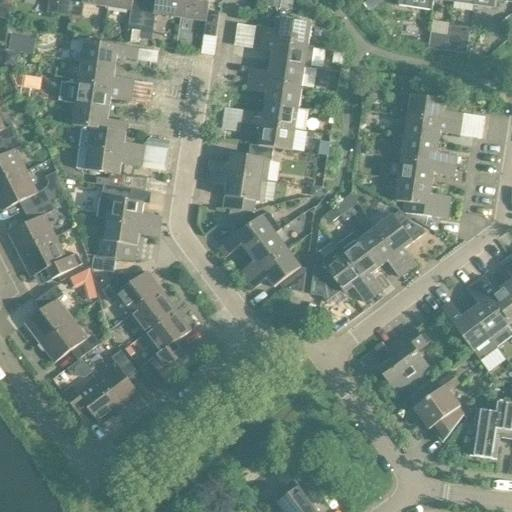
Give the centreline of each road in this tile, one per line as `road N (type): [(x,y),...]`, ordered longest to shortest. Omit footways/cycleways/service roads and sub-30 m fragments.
road 1 (residential): [(264,344),(178,224),(202,80),(219,68),(233,0)]
road 2 (residential): [(264,344),(93,480),(0,355)]
road 3 (residential): [(324,360),(501,228),(511,126)]
road 4 (residential): [(415,488),(324,360)]
